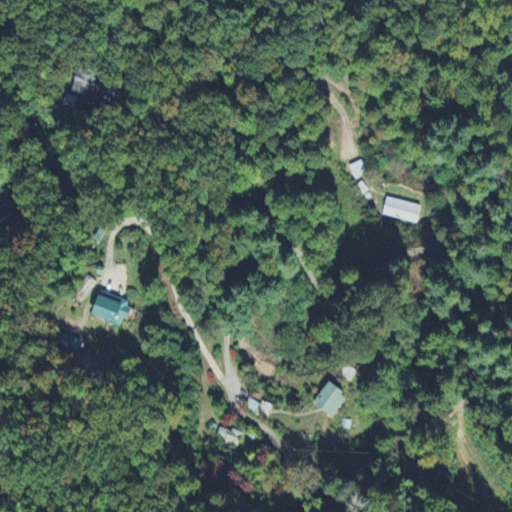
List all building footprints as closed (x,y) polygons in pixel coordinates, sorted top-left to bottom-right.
[(74,97),(97,98),(98,73),(75,72),(74,97)] [(381,217),(415,226),(420,209),(386,199),(381,217)] [(93,320),(121,329),(123,321),(129,323),(134,306),(100,296),(93,320)] [(348,400),(329,385),(313,405),(332,420),(348,400)] [(241,437),(220,428),(214,443),(235,451),(241,437)]
